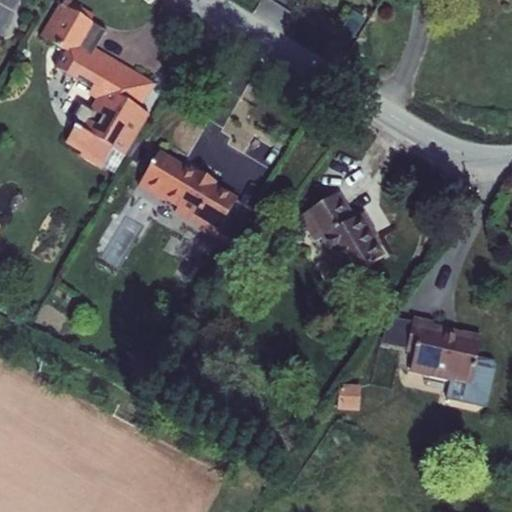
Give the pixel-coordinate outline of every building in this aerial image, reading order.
[(123,161),(148,119),(135,112),(151,87),(94,54),(105,34),(90,26),(93,21),(64,4),(42,41),(64,55),(55,72),(100,99),(92,115),(79,107),(67,127),(73,131),(65,145),(80,155),(78,160),(99,173),(111,153),(123,161)] [(184,219),(210,184),(197,176),(194,178),(160,156),(139,187),(166,204),(168,201),(179,209),(176,214),(184,219)] [(216,187),(210,184),(184,219),(231,248),(252,216),(214,190),(216,187)] [(345,281),(383,259),(373,241),(368,243),(355,221),(352,222),(337,197),(298,219),(306,232),(313,228),(321,241),(345,281)] [(368,243),(373,241),(378,238),(364,215),(355,221),(368,243)] [(313,245),(321,241),(313,228),(306,232),(313,245)] [(468,371),(472,352),(452,348),(451,351),(422,344),(424,336),(404,332),(397,361),(404,363),(400,380),(405,381),(419,384),(419,388),(441,393),(437,411),(473,420),(478,416),(487,380),(483,375),(468,371)] [(270,466),(275,459),(261,449),(256,457),(270,466)]
